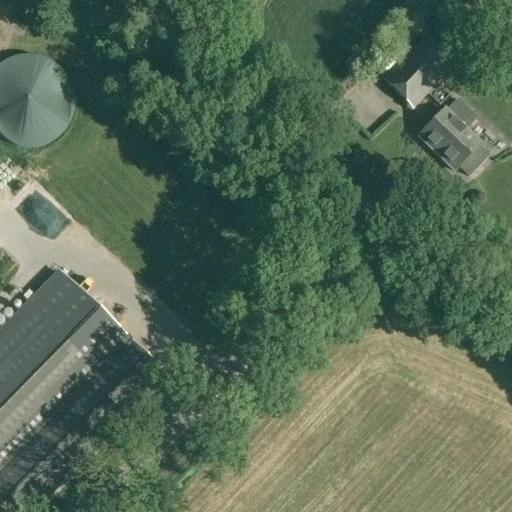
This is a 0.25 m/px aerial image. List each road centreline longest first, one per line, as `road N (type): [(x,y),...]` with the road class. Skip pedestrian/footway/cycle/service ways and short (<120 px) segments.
road 1 (unclassified): [(92,511),(373,214)]
road 2 (unclassified): [(373,214),(145,0)]
road 3 (unclassified): [(511,291),(373,214)]
